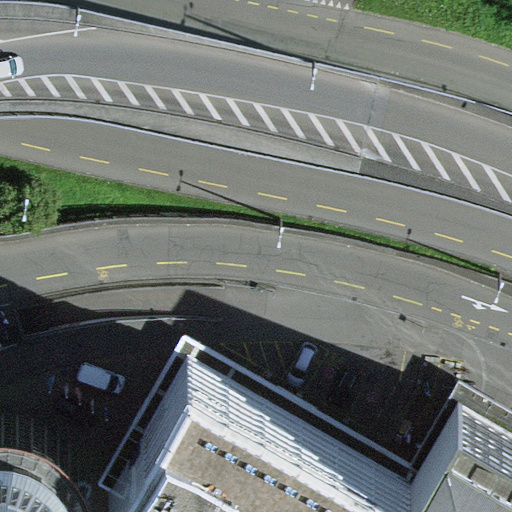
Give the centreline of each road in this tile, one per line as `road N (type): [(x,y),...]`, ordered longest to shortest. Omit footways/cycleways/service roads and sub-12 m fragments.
road 1 (secondary): [(0,118),(446,218),(511,240)]
road 2 (primary): [(0,64),(69,56),(141,60),(383,114),(511,157)]
road 3 (primary): [(0,263),(116,241),(204,244),(511,309)]
road 4 (primary): [(332,128),(112,78),(0,42)]
road 5 (secondary): [(511,83),(257,25)]
road 6 (primary): [(332,128),(511,189)]
road 7 (unclassified): [(511,341),(429,511)]
